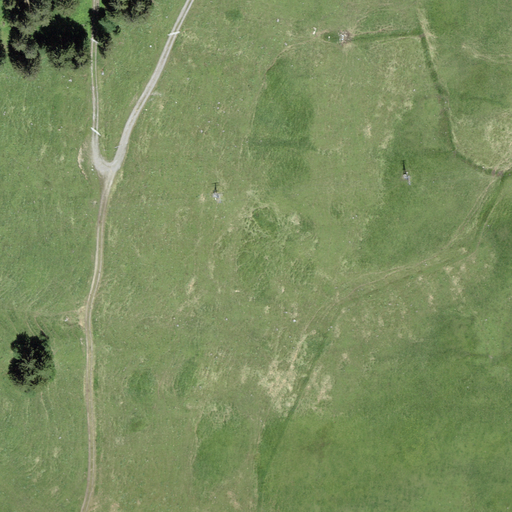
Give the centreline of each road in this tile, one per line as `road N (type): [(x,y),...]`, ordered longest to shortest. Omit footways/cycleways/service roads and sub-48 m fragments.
road 1 (track): [(112,164),(87,312),(90,473),(82,511)]
road 2 (track): [(192,0),(112,164)]
road 3 (track): [(112,164),(102,163),(97,150),(97,0)]
